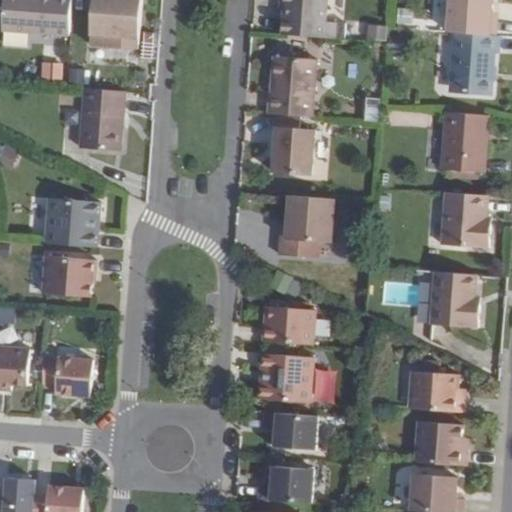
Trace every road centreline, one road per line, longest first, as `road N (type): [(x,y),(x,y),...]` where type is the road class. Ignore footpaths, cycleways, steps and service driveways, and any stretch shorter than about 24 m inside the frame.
road 1 (residential): [(223,255),(243,0)]
road 2 (residential): [(176,0),(162,221)]
road 3 (residential): [(162,221),(140,263),(129,414)]
road 4 (residential): [(217,422),(223,255)]
road 5 (residential): [(0,429),(128,438)]
